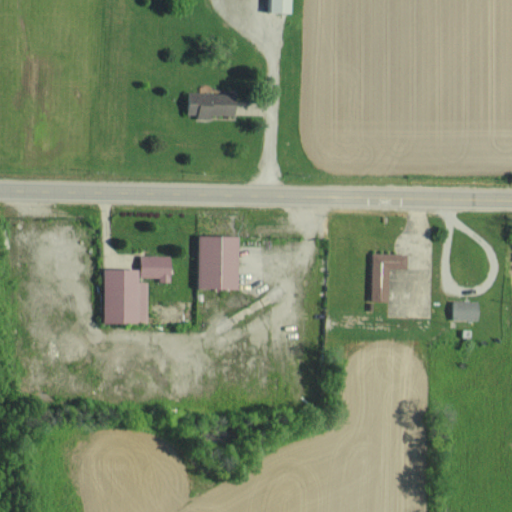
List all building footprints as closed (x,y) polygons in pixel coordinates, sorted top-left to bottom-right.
[(286,12),(286,0),(264,0),(264,12),(286,12)] [(230,91),(183,92),(183,113),(193,113),(193,115),(231,115),(230,91)] [(193,286),(233,287),(234,234),(194,233),(193,286)] [(368,299),(385,300),(386,267),(403,268),(404,253),(369,252),(368,299)] [(167,255),(136,254),(136,276),(156,276),(156,280),(166,281),(167,255)] [(450,319),(475,319),(474,300),(449,300),(450,319)]
